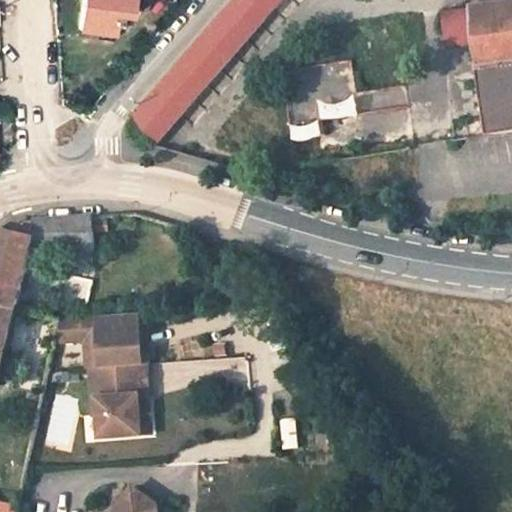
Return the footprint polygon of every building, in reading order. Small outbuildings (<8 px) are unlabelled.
[(81,0),(78,33),(113,37),(115,16),(130,18),(132,0),(81,0)] [(155,145),(283,0),(234,0),(132,116),(155,145)] [(511,2),(471,9),(476,45),(479,70),(475,70),(485,138),(511,134),(511,2)] [(443,13),(448,49),(475,45),(476,45),(471,9),(443,13)] [(323,122),(410,107),(406,85),(359,93),(354,60),(283,71),(293,142),(325,136),(323,122)] [(69,248),(94,249),(92,217),(68,219),(69,248)] [(34,246),(69,248),(68,219),(45,221),(38,221),(34,246)] [(0,303),(18,308),(34,246),(38,221),(25,223),(24,227),(12,225),(10,230),(3,228),(0,238),(0,303)] [(0,382),(18,308),(0,303),(0,382)] [(144,313),(139,314),(143,363),(146,363),(148,363),(144,313)] [(139,314),(59,320),(61,341),(86,339),(98,350),(100,366),(143,363),(139,314)] [(86,339),(88,367),(90,367),(100,366),(98,350),(86,339)] [(100,366),(90,367),(94,414),(99,414),(100,436),(141,433),(138,395),(148,394),(146,363),(143,363),(100,366)] [(138,395),(141,433),(151,432),(148,394),(138,395)] [(157,511),(157,508),(133,491),(117,511),(157,511)] [(16,511),(19,503),(0,497),(0,511),(16,511)]
